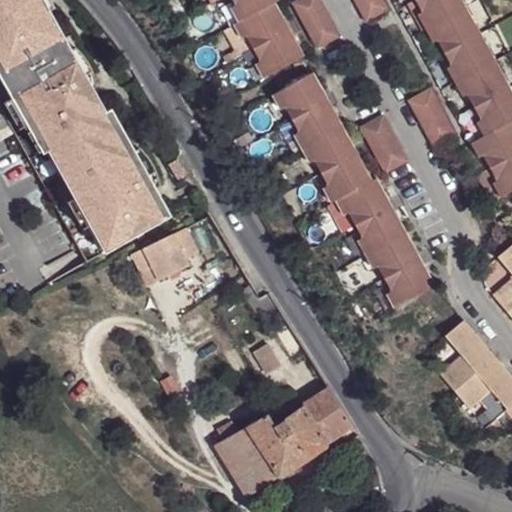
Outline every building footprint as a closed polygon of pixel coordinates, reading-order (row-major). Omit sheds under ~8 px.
[(0,0),(0,97),(90,261),(172,217),(150,177),(152,175),(131,138),(129,139),(114,113),(108,116),(94,89),(87,77),(89,76),(75,50),(68,38),(66,39),(51,12),(54,11),(47,0),(0,0)] [(47,0),(54,11),(60,8),(56,0),(47,0)] [(234,0),(245,18),(276,1),(278,0),(234,0)] [(341,36),(322,0),(294,0),(293,1),(318,48),(341,36)] [(385,0),(355,0),(367,23),(391,10),(385,0)] [(416,0),(431,28),(467,8),(462,0),(416,0)] [(245,18),(240,20),(254,47),(290,28),(276,1),(245,18)] [(446,55),(482,37),(467,8),(431,28),(446,55)] [(269,75),(305,55),(290,28),(254,47),(269,75)] [(461,82),(496,65),(482,37),(446,55),(461,82)] [(81,46),(75,50),(89,76),(87,77),(94,89),(101,86),(100,81),(99,77),(98,73),(96,68),(94,64),(92,60),(89,56),(86,52),(83,49),(81,46)] [(475,110),(510,91),(496,65),(461,82),(475,110)] [(314,73),(277,91),(292,118),(328,99),(314,73)] [(454,129),(434,90),(409,102),(430,141),(454,129)] [(511,126),(511,125),(511,94),(510,91),(475,110),(490,137),(511,126)] [(328,99),(292,118),(305,145),(342,126),(328,99)] [(408,161),(383,115),(360,127),(385,174),(408,161)] [(342,126),(305,145),(321,174),(356,155),(342,126)] [(491,171),(511,160),(511,126),(490,137),(476,144),(491,171)] [(144,147),(138,150),(152,175),(150,177),(157,190),(164,186),(164,185),(164,180),(163,176),(161,172),(160,168),(158,164),(156,160),(153,157),(150,153),(148,150),(145,147),(144,147)] [(321,174),(335,200),(340,197),(371,181),(356,155),(321,174)] [(505,199),(511,195),(511,160),(491,171),(505,199)] [(371,181),(340,197),(355,225),(391,206),(377,180),(371,181)] [(391,206),(355,225),(369,253),(406,233),(391,206)] [(189,227),(134,253),(144,274),(156,269),(162,280),(192,265),(188,257),(201,251),(189,227)] [(406,233),(369,253),(384,280),(421,261),(406,233)] [(511,275),(511,282),(493,298),(506,315),(511,310),(511,248),(499,259),(511,275)] [(398,307),(434,288),(421,261),(384,280),(398,307)] [(156,269),(144,274),(150,286),(162,280),(156,269)] [(461,358),(437,377),(452,395),(493,361),(462,323),(445,337),(461,358)] [(268,342),(250,351),(262,374),(280,363),(268,342)] [(466,412),(489,394),(505,413),(511,408),(511,384),(493,361),(452,395),(466,412)] [(354,424),(331,387),(287,417),(286,420),(278,425),(270,412),(239,430),(217,442),(249,495),(266,484),(328,444),(327,442),(354,424)] [(511,425),(511,408),(505,413),(503,415),(511,425)]
